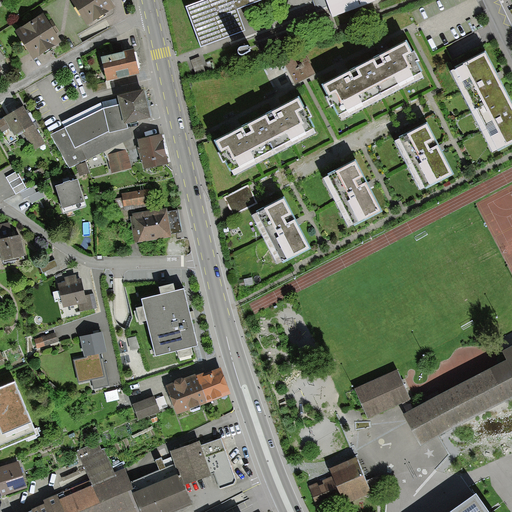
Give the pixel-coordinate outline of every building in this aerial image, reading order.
[(72,0),(87,24),(115,7),(110,0),(72,0)] [(203,0),(186,6),(201,46),(245,31),(237,8),(259,0),(203,0)] [(312,0),(316,11),(331,6),(334,15),(375,0),(312,0)] [(44,13),(16,31),(34,59),(61,42),(56,33),(59,31),(52,19),(49,21),(44,13)] [(346,75),(324,86),(340,115),(422,72),(406,43),(386,54),(346,75)] [(132,50),(102,57),(107,80),(138,73),(132,50)] [(456,68),(497,150),(511,142),(511,108),(496,77),(485,54),(456,68)] [(200,57),(191,60),(197,75),(205,72),(200,57)] [(144,89),(118,96),(118,98),(120,105),(124,123),(127,123),(150,117),(144,89)] [(62,122),(65,128),(104,109),(120,105),(118,98),(101,102),(62,122)] [(217,141),(233,171),(314,129),(298,98),(278,109),(238,130),(217,141)] [(65,128),(52,135),(69,168),(87,159),(80,146),(109,131),(109,133),(128,128),(127,123),(124,123),(120,105),(104,109),(65,128)] [(24,107),(0,120),(0,128),(9,145),(18,140),(16,137),(24,132),(35,150),(45,143),(24,107)] [(427,124),(394,141),(420,191),(453,174),(440,148),(427,124)] [(109,131),(80,146),(87,159),(87,161),(132,138),(130,128),(128,128),(109,133),(109,131)] [(162,133),(138,139),(145,168),(168,163),(162,133)] [(108,154),(113,173),(132,168),(127,149),(108,154)] [(356,161),(323,178),(349,227),(381,211),(368,186),(356,161)] [(86,162),(76,165),(80,175),(89,172),(86,162)] [(17,172),(7,178),(16,194),(26,188),(17,172)] [(54,185),(63,213),(86,206),(78,178),(70,181),(70,179),(67,180),(63,182),(63,183),(54,185)] [(34,186),(21,192),(24,199),(29,196),(32,202),(45,196),(42,189),(37,192),(34,186)] [(124,195),(126,205),(151,201),(150,191),(124,195)] [(284,199),(252,215),(277,264),(309,247),(297,223),(284,199)] [(165,213),(135,218),(138,240),(169,235),(165,213)] [(0,224),(0,250),(3,261),(26,255),(21,234),(13,236),(10,222),(0,224)] [(55,260),(40,267),(43,273),(58,266),(55,260)] [(66,282),(58,283),(63,308),(78,305),(80,312),(98,308),(94,293),(86,295),(82,277),(77,278),(77,274),(65,277),(66,282)] [(198,346),(184,287),(141,298),(155,356),(198,346)] [(105,376),(101,359),(99,353),(107,351),(102,332),(80,337),(85,358),(74,360),(79,382),(92,380),(105,376)] [(56,333),(35,339),(38,348),(59,341),(56,333)] [(138,336),(130,338),(133,349),(141,347),(138,336)] [(408,414),(406,416),(414,429),(421,443),(438,434),(511,394),(511,347),(505,352),(509,361),(415,411),(408,414)] [(105,376),(92,380),(94,389),(109,385),(103,359),(101,359),(105,376)] [(174,382),(165,386),(176,415),(231,394),(221,368),(196,376),(195,374),(184,378),(182,378),(175,380),(174,382)] [(397,371),(355,391),(367,418),(402,402),(410,399),(397,371)] [(0,450),(27,439),(28,441),(40,436),(37,428),(34,429),(14,381),(0,386),(0,450)] [(154,396),(133,404),(139,420),(161,412),(160,410),(156,399),(154,396)] [(164,396),(156,399),(160,410),(168,407),(164,396)] [(410,399),(402,402),(408,414),(415,411),(410,399)] [(221,438),(201,446),(205,458),(226,450),(221,438)] [(170,452),(175,464),(179,474),(180,473),(185,485),(212,475),(211,473),(205,458),(201,446),(199,441),(170,452)] [(91,480),(57,495),(64,511),(138,511),(140,511),(131,490),(134,489),(131,482),(125,468),(115,472),(104,448),(101,450),(98,442),(73,453),(76,461),(81,459),(91,480)] [(226,450),(205,458),(211,473),(214,472),(220,488),(234,483),(235,479),(226,450)] [(155,461),(160,470),(166,468),(162,458),(155,461)] [(333,479),(309,489),(317,507),(341,496),(343,499),(370,487),(358,459),(351,462),(330,471),(333,479)] [(0,495),(27,487),(18,460),(0,466),(0,495)] [(160,470),(131,482),(134,489),(131,490),(140,511),(138,511),(171,511),(192,503),(185,485),(180,473),(179,474),(175,464),(166,468),(160,470)] [(488,511),(476,494),(450,511),(488,511)] [(32,510),(27,511),(64,511),(57,495),(43,500),(45,503),(31,509),(32,510)]
